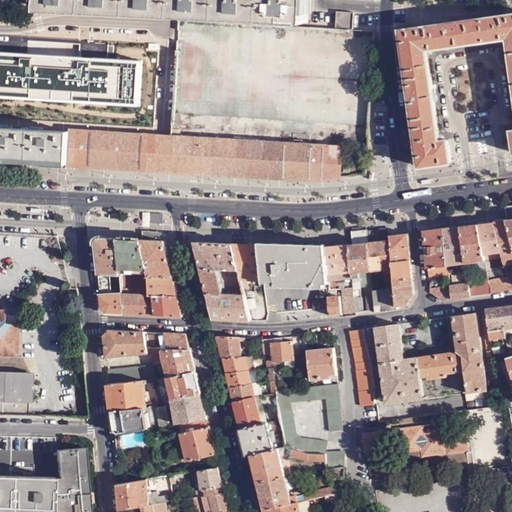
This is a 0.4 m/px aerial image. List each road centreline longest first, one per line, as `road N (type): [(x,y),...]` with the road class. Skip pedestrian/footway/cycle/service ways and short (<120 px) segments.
road 1 (secondary): [(401,196),(283,205),(172,199)]
road 2 (residential): [(386,0),(401,196)]
road 3 (tertiary): [(245,511),(201,323)]
road 4 (residential): [(343,325),(357,478)]
road 5 (residential): [(201,323),(265,331),(343,325)]
road 6 (tertiary): [(201,323),(172,199)]
road 7 (residential): [(78,195),(90,316)]
